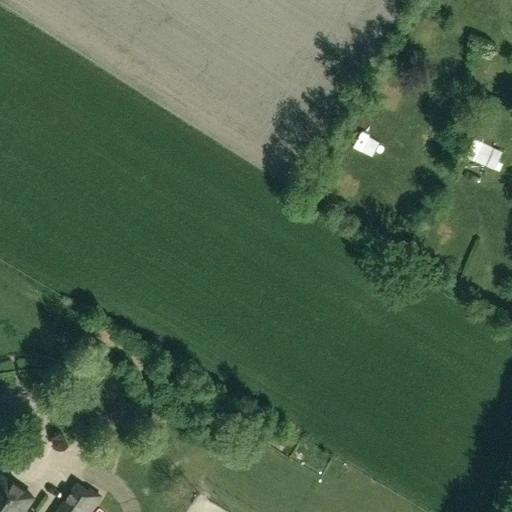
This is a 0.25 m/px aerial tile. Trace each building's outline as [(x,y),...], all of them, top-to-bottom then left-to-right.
[(449,45),(450,33),(431,32),(431,44),(449,45)] [(492,68),(511,76),(511,57),(499,52),(492,68)] [(391,95),(406,101),(413,85),(398,79),(391,95)] [(371,122),(365,139),(383,147),(390,130),(371,122)] [(348,169),(346,186),(364,189),(367,172),(348,169)] [(511,258),(499,253),(493,268),(509,274),(511,266),(511,258)] [(0,511),(24,511),(34,499),(3,477),(0,481),(0,511)] [(88,493),(77,486),(59,511),(58,511),(90,511),(100,498),(90,491),(88,493)]
